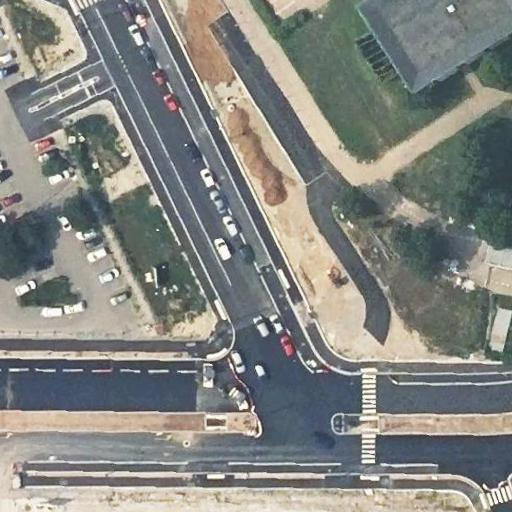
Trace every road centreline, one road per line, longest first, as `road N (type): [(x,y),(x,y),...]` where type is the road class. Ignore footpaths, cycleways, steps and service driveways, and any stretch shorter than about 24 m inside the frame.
road 1 (unclassified): [(104,0),(291,393)]
road 2 (tertiary): [(0,446),(295,447)]
road 3 (tertiary): [(291,393),(0,385)]
road 4 (tertiary): [(295,447),(483,447)]
road 5 (tertiary): [(450,396),(291,393)]
